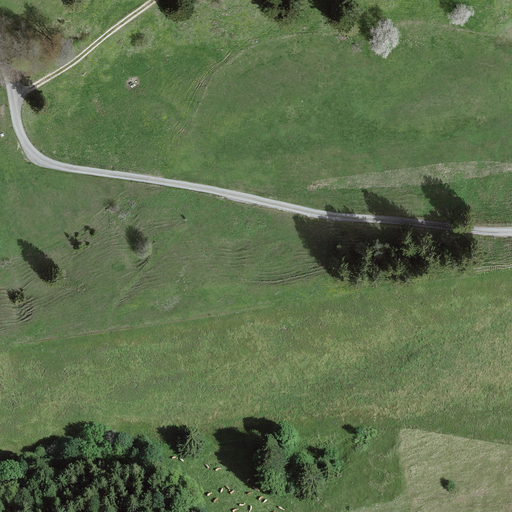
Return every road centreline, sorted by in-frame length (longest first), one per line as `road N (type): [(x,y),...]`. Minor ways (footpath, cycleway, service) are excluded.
road 1 (unclassified): [(0,56),(18,129),(43,161),(330,213),(511,231)]
road 2 (track): [(14,95),(155,0)]
